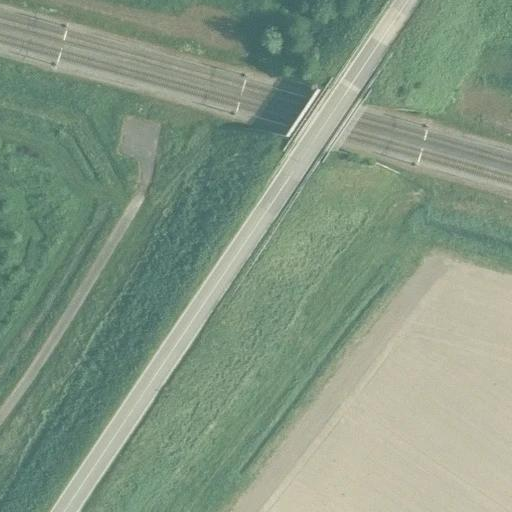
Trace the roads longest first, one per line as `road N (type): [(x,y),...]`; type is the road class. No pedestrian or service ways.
road 1 (unclassified): [(64,511),(406,0)]
road 2 (track): [(65,0),(207,38)]
